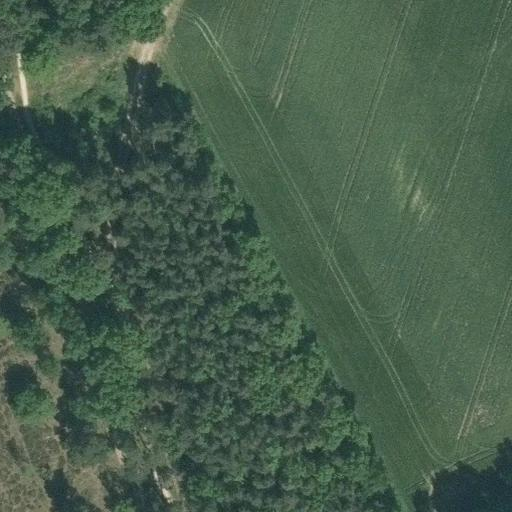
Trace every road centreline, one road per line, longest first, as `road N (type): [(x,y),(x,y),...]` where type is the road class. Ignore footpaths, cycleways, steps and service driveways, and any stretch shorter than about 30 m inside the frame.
road 1 (track): [(166,0),(131,77),(106,102),(90,254),(74,285)]
road 2 (track): [(0,56),(74,285)]
road 3 (track): [(144,511),(106,387)]
